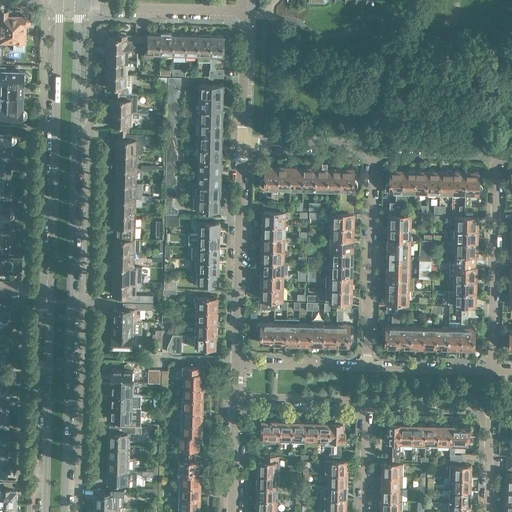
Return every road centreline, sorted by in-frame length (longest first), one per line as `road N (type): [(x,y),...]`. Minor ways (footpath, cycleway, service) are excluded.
road 1 (secondary): [(65,511),(79,6)]
road 2 (secondary): [(58,2),(50,292)]
road 3 (secondary): [(50,292),(45,511)]
road 4 (unclassified): [(490,369),(495,152)]
road 5 (unclassified): [(368,366),(373,149)]
road 6 (residential): [(79,6),(243,12)]
road 7 (unclassified): [(237,362),(238,215)]
road 8 (unclassified): [(373,149),(241,144)]
road 9 (unclassified): [(368,366),(237,362)]
road 10 (unclassified): [(236,402),(367,405)]
road 11 (unclassified): [(367,405),(490,408)]
road 12 (unclassified): [(495,152),(373,149)]
road 13 (unclassified): [(490,369),(368,366)]
